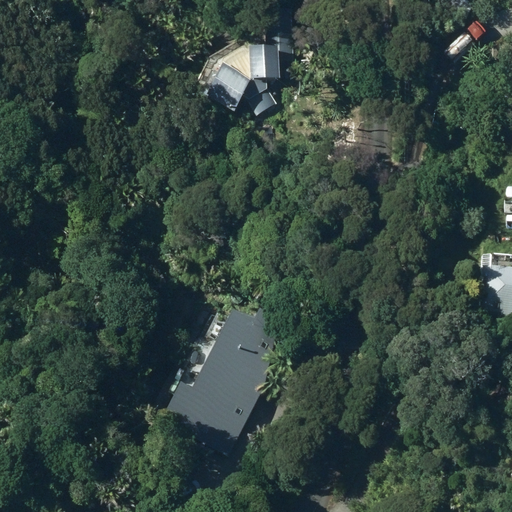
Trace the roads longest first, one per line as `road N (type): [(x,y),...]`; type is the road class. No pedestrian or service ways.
road 1 (unclassified): [(313,511),(338,443),(377,189)]
road 2 (residential): [(376,0),(377,189)]
